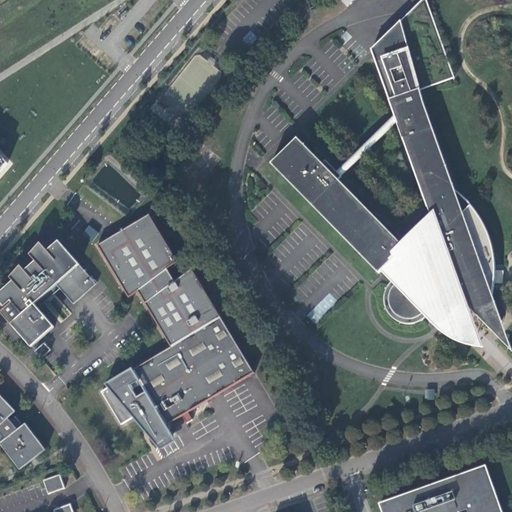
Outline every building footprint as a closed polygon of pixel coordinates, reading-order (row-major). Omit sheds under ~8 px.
[(372,50),(374,55),(395,115),(398,122),(398,124),(403,139),(404,139),(432,218),(403,246),(339,180),(342,177),(338,172),(326,161),(323,164),(298,138),(271,164),(379,273),(384,268),(395,279),(391,282),(389,286),(387,289),(385,293),(385,297),(385,302),(385,306),(387,310),(389,314),(392,317),(395,320),(399,322),(403,323),(407,324),(411,324),(415,324),(414,319),(415,319),(415,318),(416,318),(417,318),(418,318),(419,317),(420,317),(421,316),(422,316),(422,315),(423,314),(424,313),(425,313),(425,312),(426,311),(429,314),(439,324),(462,301),(492,331),(502,322),(492,294),(493,290),(495,280),(495,274),(495,267),(495,263),(493,251),(491,241),(486,229),(484,225),(479,216),(475,211),(470,204),(461,213),(447,198),(455,191),(424,103),(420,90),(454,78),(427,0),(419,4),(420,7),(412,10),(414,14),(406,17),(407,21),(403,22),(402,20),(372,50)] [(342,177),(398,122),(395,115),(338,172),(342,177)] [(189,413),(255,373),(192,268),(174,279),(167,267),(178,260),(149,213),(97,244),(129,297),(138,291),(171,347),(134,369),(133,368),(106,384),(108,387),(102,391),(122,425),(134,418),(161,451),(177,442),(170,430),(171,429),(168,425),(183,416),(189,413)] [(83,234),(93,240),(98,231),(87,225),(83,234)] [(96,284),(59,241),(2,291),(13,303),(1,313),(32,347),(55,327),(38,309),(35,304),(57,285),(61,289),(74,304),(96,284)] [(57,285),(35,304),(38,309),(61,289),(57,285)] [(13,303),(2,291),(0,293),(0,311),(1,313),(13,303)] [(440,325),(442,327),(443,328),(447,331),(450,333),(459,339),(464,340),(466,341),(468,342),(472,343),(480,344),(483,345),(471,310),(462,301),(439,324),(440,325)] [(429,314),(426,311),(425,312),(425,313),(424,313),(423,314),(422,315),(422,316),(421,316),(420,317),(419,317),(418,318),(417,318),(416,318),(415,318),(415,319),(414,319),(415,324),(416,323),(420,322),(424,320),(427,317),(429,314)] [(45,343),(35,351),(42,359),(51,350),(45,343)] [(0,432),(0,433),(0,432),(0,438),(3,436),(3,437),(6,439),(0,444),(20,470),(46,450),(26,424),(18,430),(16,427),(21,423),(16,417),(11,421),(9,418),(16,412),(0,394),(0,432)] [(189,413),(183,416),(187,424),(193,420),(189,413)] [(501,511),(485,467),(378,504),(380,511),(458,511),(466,509),(467,511),(501,511)] [(44,481),(49,494),(65,489),(61,476),(44,481)]
